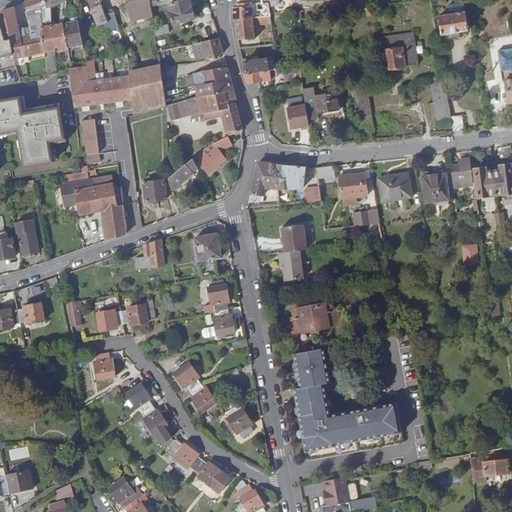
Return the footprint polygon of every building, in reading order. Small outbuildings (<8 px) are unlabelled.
[(66,47),(66,22),(48,27),(47,8),(66,1),(65,0),(28,0),(23,2),(29,26),(31,34),(24,35),(22,28),(18,29),(13,6),(2,11),(0,12),(0,21),(4,37),(10,36),(15,58),(41,53),(44,72),(54,70),(50,51),(65,47),(66,47)] [(103,0),(99,1),(101,5),(104,16),(115,13),(106,0),(103,0)] [(143,0),(137,2),(136,0),(124,0),(131,22),(152,20),(148,0),(143,0)] [(177,0),(178,3),(168,5),(173,24),(195,19),(190,0),(177,0)] [(270,18),(268,2),(264,3),(256,4),(257,12),(260,12),(260,19),(270,18)] [(254,19),(253,4),(253,3),(238,4),(238,8),(234,8),(234,16),(234,21),(235,20),(254,19)] [(450,15),(439,16),(442,35),(469,30),(464,3),(448,5),(450,15)] [(104,16),(101,5),(78,12),(80,19),(81,31),(117,21),(115,13),(104,16)] [(235,20),(237,41),(255,39),(254,25),(266,24),(267,34),(273,33),(270,18),(260,19),(254,19),(235,20)] [(66,47),(81,43),(81,31),(80,19),(66,22),(66,47)] [(29,26),(22,28),(24,35),(31,34),(29,26)] [(153,29),(155,37),(166,36),(166,27),(153,29)] [(375,39),(377,51),(384,50),(388,69),(405,66),(404,66),(417,63),(411,33),(375,39)] [(0,38),(4,57),(5,60),(15,58),(10,36),(4,37),(0,38)] [(219,38),(191,44),(197,66),(225,55),(219,38)] [(245,64),(246,75),(269,71),(267,60),(245,64)] [(87,64),(69,68),(76,107),(76,106),(132,98),(130,76),(82,83),(80,73),(88,70),(87,64)] [(301,65),(281,69),(282,79),(303,76),(301,65)] [(0,178),(84,163),(76,106),(76,107),(69,68),(54,70),(44,72),(19,76),(8,78),(6,66),(0,67),(0,178)] [(130,76),(132,98),(134,115),(166,107),(160,67),(130,73),(130,76)] [(192,88),(195,101),(224,94),(226,102),(233,100),(234,100),(227,70),(223,68),(198,73),(200,86),(192,88)] [(244,75),(246,84),(270,80),(269,78),(269,71),(246,75),(244,75)] [(452,121),(451,114),(444,77),(431,79),(438,123),(452,121)] [(368,85),(354,87),(362,131),(376,129),(368,85)] [(342,92),(317,95),(321,119),(346,115),(342,92)] [(224,109),(230,134),(241,131),(234,103),(227,105),(226,102),(224,94),(195,101),(191,101),(188,102),(191,116),(224,109)] [(225,135),(230,134),(224,109),(191,116),(193,122),(221,116),(225,135)] [(499,109),(487,111),(490,128),(502,127),(499,109)] [(452,121),(454,132),(464,131),(461,113),(451,114),(452,121)] [(86,164),(100,162),(96,118),(82,120),(86,164)] [(215,147),(195,160),(205,173),(223,160),(215,147)] [(461,166),(451,167),(453,183),(462,182),(463,182),(471,181),(468,158),(460,159),(461,166)] [(191,171),(195,168),(190,159),(168,180),(175,188),(192,173),(191,171)] [(251,195),(263,196),(264,189),(278,191),(304,188),(304,168),(258,163),(251,195)] [(493,171),(496,195),(503,194),(504,199),(511,198),(511,187),(509,165),(499,166),(500,170),(493,171)] [(331,166),(322,168),(324,180),(333,178),(331,166)] [(496,195),(493,171),(486,171),(486,168),(475,169),(478,196),(496,195)] [(85,171),(66,173),(66,178),(96,174),(96,169),(85,171)] [(411,195),(407,172),(378,177),(382,201),(411,195)] [(448,198),(445,173),(423,177),(427,202),(448,198)] [(367,197),(364,174),(339,177),(342,199),(367,197)] [(26,186),(33,185),(31,177),(24,178),(26,186)] [(88,191),(111,188),(110,180),(88,183),(88,191)] [(144,203),(162,200),(160,187),(160,183),(142,185),(144,203)] [(62,207),(77,205),(78,215),(101,213),(105,241),(125,234),(119,190),(111,191),(111,188),(88,191),(75,192),(75,184),(59,186),(62,207)] [(169,186),(160,187),(162,200),(173,199),(171,192),(169,186)] [(322,201),(319,187),(306,189),(309,202),(321,201),(322,201)] [(173,199),(178,212),(187,209),(182,196),(173,199)] [(457,212),(478,209),(476,201),(456,203),(457,212)] [(354,226),(379,224),(378,210),(353,212),(354,226)] [(32,223),(13,226),(15,236),(18,235),(22,258),(38,254),(32,223)] [(284,234),(285,242),(286,251),(301,248),(308,247),(304,223),(282,227),(284,234)] [(196,239),(203,278),(218,275),(215,259),(222,258),(218,235),(196,239)] [(10,238),(0,239),(0,257),(14,255),(10,238)] [(165,239),(145,245),(148,265),(169,261),(165,239)] [(131,268),(148,265),(145,245),(139,247),(140,253),(129,256),(131,268)] [(283,251),(285,267),(287,279),(305,276),(301,248),(286,251),(283,251)] [(215,311),(227,309),(225,299),(228,298),(225,285),(223,285),(222,281),(209,283),(210,287),(207,288),(211,306),(214,305),(215,311)] [(66,301),(71,325),(80,323),(78,308),(80,308),(79,299),(66,301)] [(122,312),(124,324),(130,323),(130,325),(148,322),(147,319),(155,318),(152,299),(144,301),(144,305),(127,308),(128,311),(122,312)] [(23,308),(18,309),(20,322),(25,321),(25,324),(43,321),(40,303),(23,306),(23,308)] [(295,311),(296,319),(291,320),(293,334),(338,325),(335,312),(329,313),(328,305),(295,311)] [(14,323),(20,322),(18,309),(12,310),(11,308),(0,310),(0,328),(15,326),(14,323)] [(227,309),(215,311),(216,318),(213,318),(216,335),(234,332),(231,315),(228,315),(227,309)] [(124,324),(122,312),(115,313),(115,310),(98,313),(101,330),(118,327),(117,325),(124,324)] [(301,383),(325,379),(337,377),(331,343),(294,350),(301,383)] [(109,353),(96,355),(97,361),(95,361),(98,379),(115,376),(113,359),(110,359),(109,353)] [(53,361),(44,363),(45,370),(54,369),(53,361)] [(188,390),(199,383),(195,378),(196,376),(187,363),(172,372),(182,387),(185,385),(188,390)] [(294,385),(296,396),(327,390),(325,379),(301,383),(294,385)] [(199,383),(188,390),(192,396),(191,397),(201,411),(216,401),(205,387),(203,388),(199,383)] [(137,406),(141,413),(152,405),(148,400),(149,398),(141,385),(126,394),(135,408),(137,406)] [(102,395),(106,403),(123,394),(119,386),(102,395)] [(352,412),(352,408),(331,412),(327,390),(296,396),(306,449),(308,459),(351,451),(350,446),(358,445),(358,449),(405,441),(403,430),(397,400),(358,407),(358,411),(352,412)] [(156,411),(152,405),(141,413),(145,419),(143,420),(146,425),(152,434),(166,425),(157,410),(156,411)] [(252,425),(240,405),(225,414),(229,420),(228,421),(237,435),(240,434),(243,439),(253,432),(250,427),(252,425)] [(141,413),(133,419),(140,429),(146,425),(143,420),(145,419),(141,413)] [(195,472),(202,462),(194,456),(196,454),(185,445),(183,447),(176,441),(167,454),(185,468),(187,466),(195,472)] [(511,470),(511,461),(485,464),(486,476),(511,472),(511,470)] [(202,462),(195,472),(199,476),(198,478),(220,495),(231,480),(213,467),(211,469),(202,462)] [(134,464),(129,467),(135,476),(140,472),(134,464)] [(5,476),(7,487),(13,486),(13,488),(30,485),(27,466),(10,470),(10,472),(5,473),(5,476)] [(327,492),(324,492),(326,503),(350,499),(349,497),(347,482),(345,474),(324,478),(326,487),(327,492)] [(5,476),(0,477),(0,496),(9,494),(7,487),(5,476)] [(123,501),(126,505),(136,499),(143,494),(137,485),(132,488),(125,478),(110,488),(120,502),(123,501)] [(347,482),(349,497),(358,496),(355,481),(347,482)] [(51,489),(50,490),(52,499),(69,495),(66,483),(51,489)] [(242,489),(238,493),(249,511),(252,511),(253,511),(265,511),(266,511),(263,505),(265,504),(257,489),(255,490),(251,484),(242,489)] [(136,499),(126,505),(130,511),(128,511),(149,511),(143,502),(140,504),(136,499)] [(50,510),(48,511),(66,511),(65,506),(63,507),(61,500),(49,504),(50,510)]
